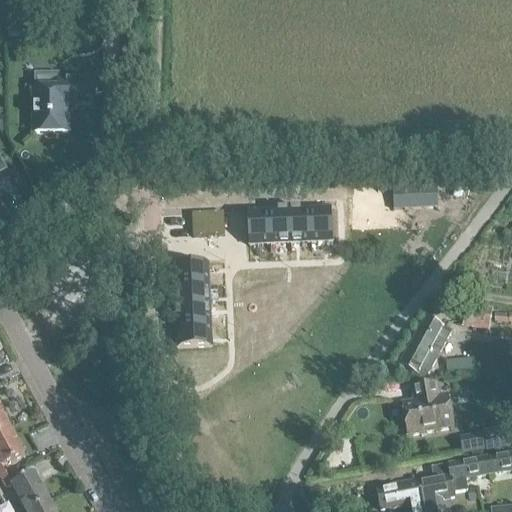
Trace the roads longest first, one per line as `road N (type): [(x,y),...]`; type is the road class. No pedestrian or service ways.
road 1 (unclassified): [(278,511),(290,480),(511,174)]
road 2 (track): [(135,168),(511,157)]
road 3 (track): [(135,168),(188,511)]
road 4 (residential): [(113,511),(0,307)]
road 5 (track): [(152,0),(152,168)]
road 6 (track): [(0,253),(135,168)]
